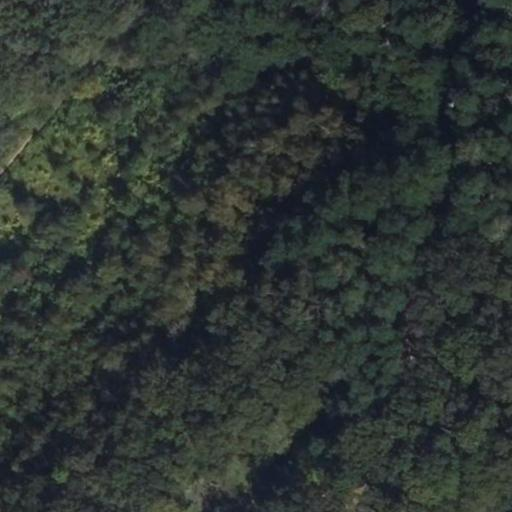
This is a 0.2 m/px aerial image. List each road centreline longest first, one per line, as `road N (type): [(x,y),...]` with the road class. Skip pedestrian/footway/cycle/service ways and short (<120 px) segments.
road 1 (tertiary): [(480,0),(437,109),(400,397),(354,511)]
road 2 (track): [(511,316),(432,142)]
